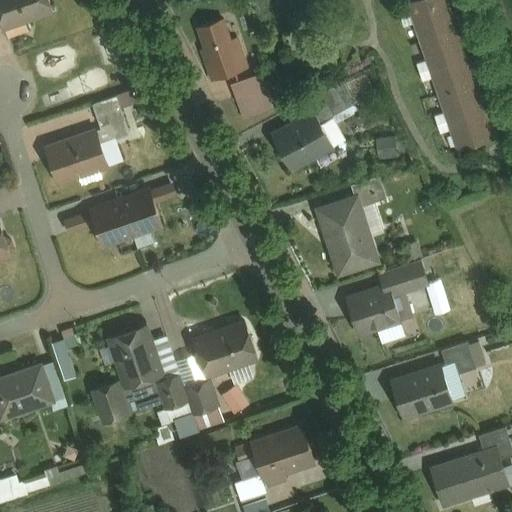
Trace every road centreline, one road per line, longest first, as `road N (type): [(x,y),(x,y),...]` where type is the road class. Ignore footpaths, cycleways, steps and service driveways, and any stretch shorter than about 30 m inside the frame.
road 1 (tertiary): [(406,511),(261,234)]
road 2 (tertiary): [(261,234),(141,0)]
road 3 (residential): [(69,307),(1,93)]
road 4 (residential): [(261,234),(69,307)]
